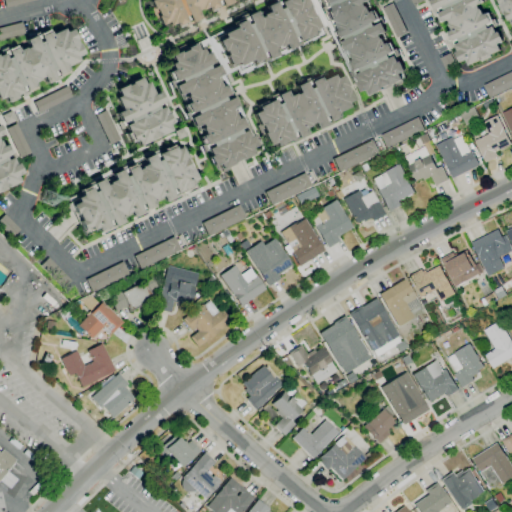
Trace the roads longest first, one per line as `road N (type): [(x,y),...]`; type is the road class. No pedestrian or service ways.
road 1 (tertiary): [(52,511),(184,388),(345,275),(511,189)]
road 2 (residential): [(153,350),(184,388),(325,511),(511,394)]
